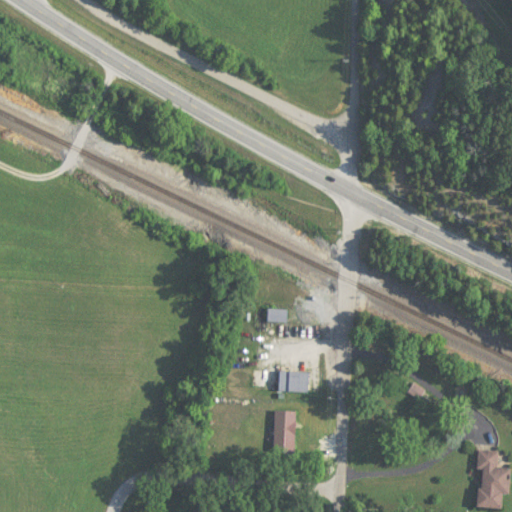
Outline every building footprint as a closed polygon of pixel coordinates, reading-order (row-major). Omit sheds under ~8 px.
[(285,323),(286,310),(265,309),(264,322),(285,323)] [(307,392),(307,372),(277,372),(277,392),(307,392)] [(417,400),(423,392),(413,385),(407,394),(417,400)] [(272,412),(272,455),(294,455),(294,412),(272,412)] [(508,496),(510,469),(496,469),(497,452),(476,451),(475,471),(479,471),(477,508),(501,509),(502,495),(508,496)]
